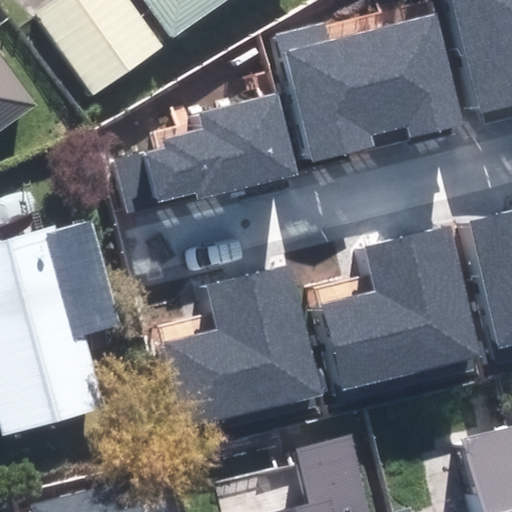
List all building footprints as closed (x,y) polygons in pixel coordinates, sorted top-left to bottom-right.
[(120,0),(56,0),(36,14),(92,94),(155,50),(120,0)] [(144,0),(171,38),(224,0),(144,0)] [(511,0),(454,0),(482,112),(511,104),(511,0)] [(409,139),(464,125),(435,15),(328,43),(324,25),(279,36),(312,162),(376,145),(373,136),(406,127),(409,139)] [(0,116),(22,102),(0,69),(0,116)] [(297,175),(277,94),(200,113),(204,128),(164,138),(167,149),(114,162),(127,212),(196,194),(197,200),(297,175)] [(511,209),(467,221),(499,349),(511,345),(511,209)] [(482,355),(449,226),(365,248),(377,292),(321,306),(342,390),(482,355)] [(91,398),(45,232),(0,244),(0,394),(7,421),(91,398)] [(324,392),(291,263),(208,285),(219,329),(164,343),(185,427),(324,392)] [(511,426),(462,439),(481,511),(504,511),(511,510),(511,426)] [(309,503),(271,511),(370,511),(352,433),(295,447),(309,503)] [(142,511),(141,507),(119,511),(118,511),(112,484),(30,504),(32,511),(142,511)]
